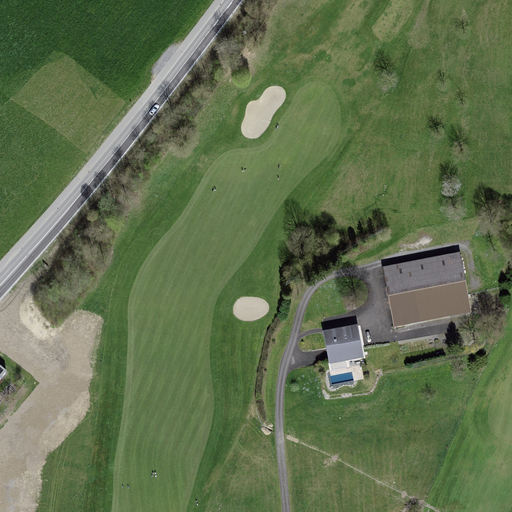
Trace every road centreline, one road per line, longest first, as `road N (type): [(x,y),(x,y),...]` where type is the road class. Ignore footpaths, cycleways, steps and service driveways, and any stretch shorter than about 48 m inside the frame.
road 1 (track): [(292,511),(288,338),(304,300),(328,278),(367,273),(374,313),(303,334)]
road 2 (primary): [(0,285),(233,0)]
